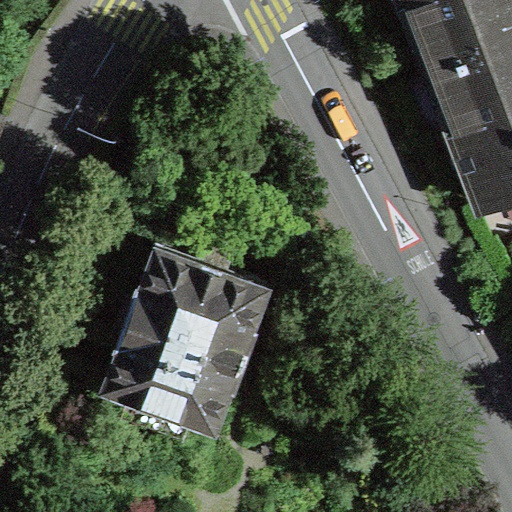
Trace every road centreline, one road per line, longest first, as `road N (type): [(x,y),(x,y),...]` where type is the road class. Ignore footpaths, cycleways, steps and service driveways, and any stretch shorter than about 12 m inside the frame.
road 1 (tertiary): [(511,466),(258,0)]
road 2 (residential): [(0,251),(43,130),(124,0)]
